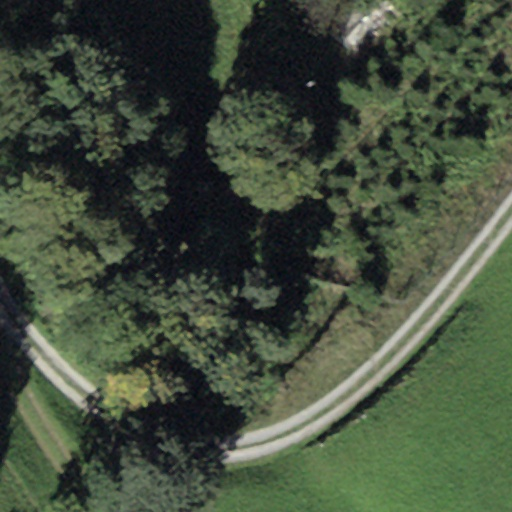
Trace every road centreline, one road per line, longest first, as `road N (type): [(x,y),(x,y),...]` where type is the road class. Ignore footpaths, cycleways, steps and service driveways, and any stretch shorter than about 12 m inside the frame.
road 1 (track): [(0,295),(116,426),(308,441),(471,285),(511,228)]
road 2 (track): [(0,324),(29,431),(91,511)]
